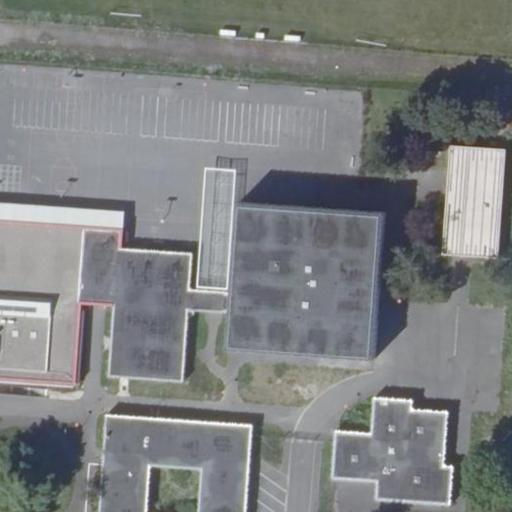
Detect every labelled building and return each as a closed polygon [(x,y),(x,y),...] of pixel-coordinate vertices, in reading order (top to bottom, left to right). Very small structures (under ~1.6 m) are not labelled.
[(470,256),(487,257),(495,257),(499,257),(506,149),(451,145),(450,175),(448,201),(444,254),(452,254),(470,256)] [(190,290),(192,253),(121,248),(123,230),(0,221),(0,377),(76,383),(81,301),(91,302),(96,302),(107,303),(115,304),(115,308),(113,340),(112,351),(110,376),(184,381),(186,353),(187,345),(189,313),(189,309),(232,313),(232,317),(230,348),(375,358),(386,213),(357,211),(240,202),(234,293),(190,290)] [(377,499),(451,505),(454,466),(446,466),(449,412),(413,409),(414,401),(376,398),(373,434),(337,431),(336,446),(334,478),(378,481),(377,499)] [(246,511),(253,425),(108,415),(100,511),(246,511)] [(330,511),(369,511),(372,483),(334,479),(330,511)]
